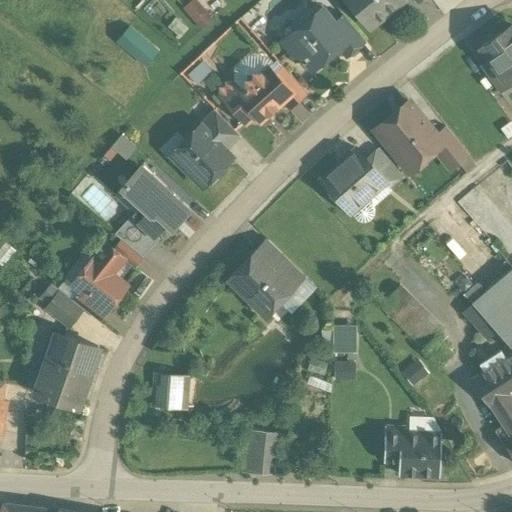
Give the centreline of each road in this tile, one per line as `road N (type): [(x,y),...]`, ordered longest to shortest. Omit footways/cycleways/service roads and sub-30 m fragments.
road 1 (residential): [(107,493),(108,425),(145,326),(261,190),(346,108),(485,0)]
road 2 (residential): [(511,486),(481,502),(221,498)]
